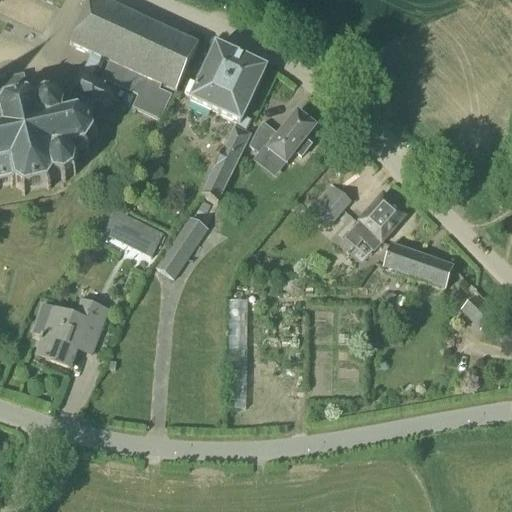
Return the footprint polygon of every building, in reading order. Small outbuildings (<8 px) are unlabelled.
[(17,0),(8,0),(1,19),(51,39),(60,17),(17,0)] [(90,58),(100,63),(100,62),(107,66),(100,81),(137,98),(131,111),(159,123),(170,98),(158,93),(159,90),(174,97),(197,48),(94,0),(89,0),(86,8),(69,48),(90,58)] [(217,207),(250,139),(244,136),(249,124),(243,121),(266,73),(215,48),(188,104),(235,127),(200,199),(217,207)] [(91,82),(100,63),(90,58),(81,77),(78,76),(67,99),(68,99),(62,112),(63,109),(56,99),(43,97),(35,103),(27,99),(23,78),(0,83),(0,102),(1,106),(0,106),(0,188),(13,186),(13,188),(23,194),(47,189),(52,180),(63,182),(73,175),(75,162),(70,155),(85,151),(93,138),(89,123),(88,122),(92,113),(93,111),(94,111),(96,107),(102,110),(109,108),(112,101),(109,95),(103,92),(105,88),(91,82)] [(304,143),(315,130),(296,115),(277,139),(261,126),(255,133),(247,150),(257,158),(263,150),(266,153),(285,167),(294,155),(300,160),(310,148),(304,143)] [(328,231),(350,205),(328,186),(307,211),(308,213),(304,218),(309,222),(313,217),(328,231)] [(373,255),(405,220),(382,199),(343,242),(354,252),(361,244),(373,255)] [(150,262),(157,249),(162,238),(129,222),(119,217),(113,214),(101,237),(150,262)] [(202,242),(179,228),(154,264),(178,280),(202,242)] [(444,294),(452,270),(390,248),(382,272),(444,294)] [(479,334),(493,319),(473,299),(459,314),(479,334)] [(226,304),(226,413),(244,413),(244,304),(226,304)] [(47,327),(35,359),(69,371),(80,339),(95,344),(106,314),(105,314),(92,309),(80,305),(80,306),(78,311),(75,320),(60,315),(57,323),(49,320),(47,327)]
